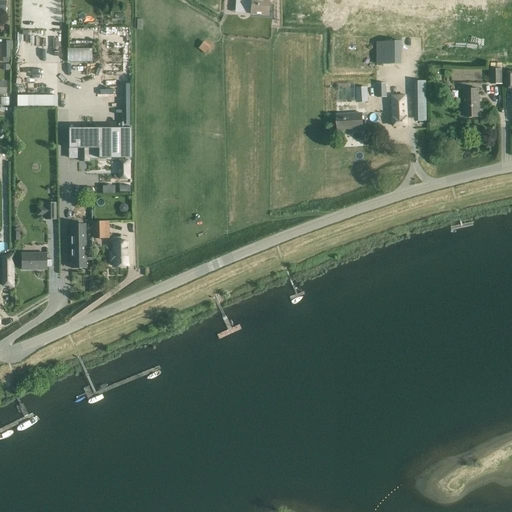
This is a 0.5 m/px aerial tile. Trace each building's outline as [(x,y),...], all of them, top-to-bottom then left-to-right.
[(235,0),(235,6),(243,6),(242,13),(267,15),(268,5),(268,0),(235,0)] [(413,29),(412,0),(389,0),(390,30),(413,29)] [(2,57),(2,63),(9,63),(9,57),(9,49),(12,49),(12,40),(2,41),(2,57)] [(198,48),(205,54),(211,46),(204,41),(198,48)] [(376,42),(376,64),(402,64),(402,42),(376,42)] [(65,48),(64,61),(89,62),(90,48),(65,48)] [(490,68),(490,84),(502,84),(502,68),(490,68)] [(376,83),(377,97),(387,97),(386,83),(376,83)] [(367,87),(356,88),(357,102),(367,101),(367,87)] [(414,88),(415,113),(426,113),(426,88),(414,88)] [(479,88),(464,89),(464,116),(479,116),(479,88)] [(405,94),(391,95),(393,126),(407,125),(405,94)] [(55,106),(55,95),(24,95),(24,106),(55,106)] [(336,114),(337,129),(362,127),(361,113),(336,114)] [(69,157),(79,157),(79,160),(88,160),(88,157),(98,157),(98,158),(131,157),(131,127),(68,128),(68,148),(69,148),(69,157)] [(118,159),(118,179),(130,179),(130,159),(118,159)] [(128,184),(119,184),(119,193),(128,193),(128,184)] [(45,203),(45,215),(45,219),(55,219),(55,203),(45,203)] [(109,239),(109,221),(92,221),(92,239),(109,239)] [(71,267),(85,267),(84,224),(70,224),(71,267)] [(113,260),(113,266),(127,266),(127,240),(112,241),(112,252),(110,252),(110,260),(113,260)] [(8,255),(2,256),(2,276),(9,275),(9,288),(15,288),(14,253),(8,253),(8,255)] [(22,253),(22,269),(46,269),(46,267),(52,267),(52,259),(46,259),(46,253),(22,253)]
